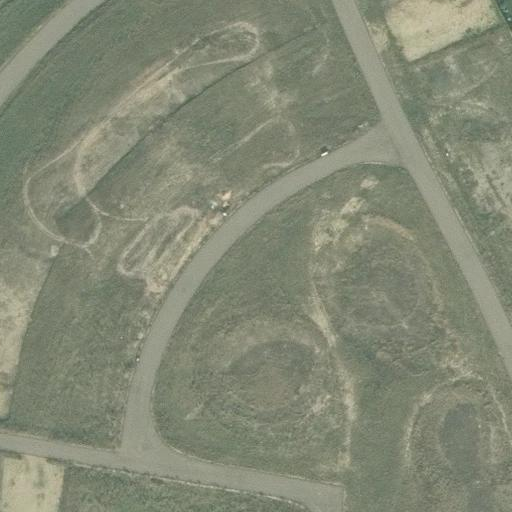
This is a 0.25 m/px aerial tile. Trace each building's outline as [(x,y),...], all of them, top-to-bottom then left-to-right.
[(511,44),(511,43),(499,49),(503,56),(511,51),(511,44)] [(329,47),(295,62),(304,83),(338,67),(329,47)] [(511,51),(503,56),(507,63),(511,60),(511,51)] [(454,54),(420,71),(430,91),(464,75),(454,54)] [(338,67),(304,83),(313,103),(347,87),(338,67)] [(464,75),(430,91),(439,111),(474,94),(464,75)] [(347,87),(313,103),(321,121),(321,122),(356,107),(356,106),(347,87)] [(269,90),(258,97),(263,104),(273,96),(269,90)] [(474,94),(439,111),(448,129),(449,130),(483,114),(474,94)] [(273,96),(263,104),(267,110),(278,103),(273,96)] [(321,121),(320,122),(329,143),(335,141),(336,144),(350,138),(349,135),(366,127),(357,105),(356,106),(356,107),(321,122),(321,121)] [(448,129),(447,130),(458,151),(459,151),(458,150),(492,133),(483,114),(449,130),(448,129)] [(245,135),(228,147),(254,180),(272,167),(264,157),(276,148),(252,117),(239,127),(245,135)] [(288,129),(277,136),(282,142),(293,135),(288,129)] [(492,133),(458,150),(459,151),(468,170),(502,153),(492,133)] [(293,135),(282,142),(286,149),(297,142),(293,135)] [(206,152),(193,162),(217,193),(228,184),(236,194),(254,180),(228,147),(212,160),(206,152)] [(504,180),(480,192),(491,213),(511,202),(511,160),(497,168),(504,180)] [(172,197),(158,214),(192,241),(194,238),(197,240),(206,229),(203,227),(207,223),(186,206),(194,196),(174,179),(165,191),(172,197)] [(493,217),(490,218),(497,231),(500,230),(502,234),(511,229),(511,202),(491,213),(493,217)] [(137,226),(128,237),(148,253),(156,243),(177,260),(192,241),(158,214),(144,232),(137,226)] [(95,298),(88,312),(111,323),(117,311),(141,323),(153,298),(115,280),(103,303),(95,298)] [(80,335),(77,349),(87,351),(85,360),(85,361),(122,370),(128,347),(80,335)] [(25,338),(23,345),(35,349),(37,341),(25,338)] [(23,345),(21,353),(33,356),(35,349),(23,345)] [(75,357),(72,371),(82,373),(80,382),(80,383),(117,392),(122,370),(85,361),(85,360),(75,357)] [(69,379),(66,393),(77,395),(74,404),(74,405),(111,414),(117,392),(80,383),(80,382),(69,379)] [(22,385),(21,393),(31,395),(33,395),(35,387),(22,385)] [(21,393),(19,401),(32,403),(33,395),(31,395),(21,393)] [(64,402),(61,415),(71,418),(69,428),(105,437),(111,414),(74,405),(74,404),(64,402)] [(73,473),(66,510),(78,511),(85,511),(91,476),(73,473)] [(91,476),(85,511),(103,511),(109,479),(91,476)] [(109,479),(103,511),(122,511),(128,482),(109,479)] [(138,484),(132,511),(155,511),(160,488),(138,484)] [(160,488),(155,511),(177,511),(181,491),(160,488)] [(181,491),(177,511),(199,511),(202,495),(181,491)] [(202,495),(199,511),(222,511),(225,499),(202,495)]
